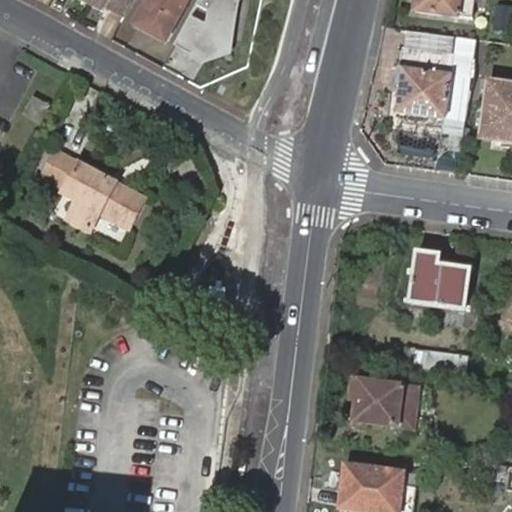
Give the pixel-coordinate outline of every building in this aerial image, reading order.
[(109,9),(126,19),(136,0),(78,0),(106,15),(109,9)] [(168,43),(191,0),(150,0),(137,26),(168,43)] [(241,0),(199,0),(175,50),(202,66),(231,57),(241,0)] [(421,0),(420,11),(476,20),(479,0),(421,0)] [(511,5),(502,5),(498,29),(511,31),(511,5)] [(407,89),(404,115),(446,120),(447,117),(452,73),(455,55),(406,47),(404,69),(401,88),(407,89)] [(464,75),(452,73),(447,117),(458,118),(464,75)] [(511,80),(496,78),(487,137),(511,140),(511,80)] [(41,125),(51,107),(34,98),(24,116),(41,125)] [(145,198),(82,162),(65,192),(80,201),(70,220),(92,232),(102,213),(129,227),(145,198)] [(411,302),(469,310),(475,273),(441,268),(443,256),(418,253),(411,302)] [(471,355),(410,347),(407,366),(468,374),(471,355)] [(357,424),(415,433),(422,392),(358,383),(355,403),(361,404),(357,424)] [(390,488),(392,473),(349,468),(342,511),(401,511),(405,490),(390,488)] [(408,475),(392,473),(390,488),(405,490),(408,475)]
